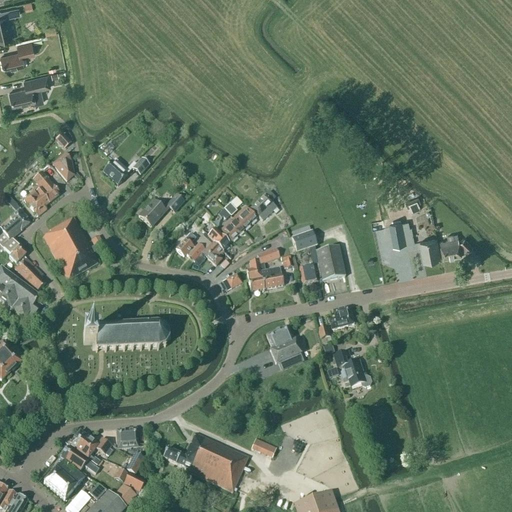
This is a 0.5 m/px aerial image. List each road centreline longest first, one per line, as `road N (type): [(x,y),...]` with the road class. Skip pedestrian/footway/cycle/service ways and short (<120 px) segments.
road 1 (residential): [(60,297),(27,241),(52,210),(82,199),(122,255),(210,287)]
road 2 (unclassified): [(16,483),(63,429),(130,424),(184,406),(219,379),(233,332)]
road 3 (unclassified): [(233,332),(511,273)]
